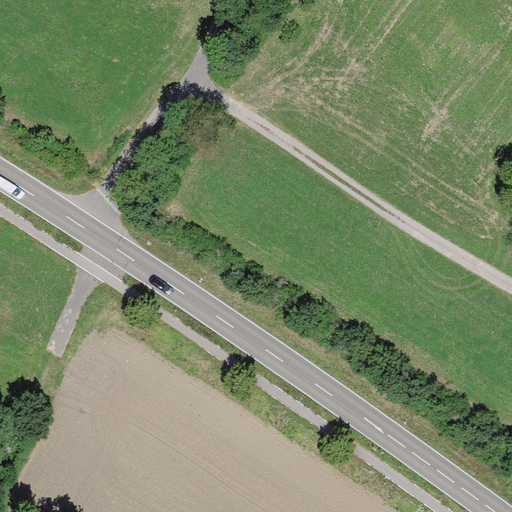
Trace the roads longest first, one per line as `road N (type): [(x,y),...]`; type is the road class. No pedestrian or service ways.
road 1 (secondary): [(494,511),(107,241),(0,176)]
road 2 (track): [(511,286),(225,101),(191,95)]
road 3 (track): [(86,228),(162,111),(191,95)]
